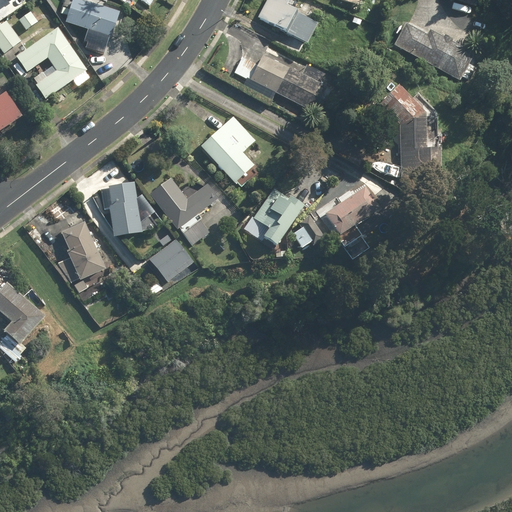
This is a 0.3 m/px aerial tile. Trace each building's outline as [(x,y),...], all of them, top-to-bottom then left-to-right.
[(72,0),(64,24),(110,40),(119,15),(75,1),(75,0),(72,0)] [(267,0),(257,18),(290,38),(284,47),(299,56),(307,41),(317,25),(290,9),(293,4),(287,0),(267,0)] [(335,0),(335,2),(355,10),(358,0),(335,0)] [(448,0),(475,8),(477,0),(448,0)] [(6,23),(0,27),(0,50),(3,55),(21,43),(6,23)] [(476,69),(468,65),(474,54),(429,30),(426,35),(405,24),(393,46),(459,82),(461,78),(469,82),(476,69)] [(57,30),(11,62),(18,73),(22,70),(25,75),(46,61),(55,73),(34,87),(44,103),(87,74),(57,30)] [(400,57),(386,48),(382,55),(396,64),(400,57)] [(233,74),(246,80),(242,88),(270,102),(274,94),(313,113),(325,88),(319,85),(324,75),(305,66),(300,76),(261,56),(256,65),(241,58),(233,74)] [(377,107),(399,128),(399,179),(437,179),(437,151),(425,151),(425,115),(396,87),(377,107)] [(451,106),(446,115),(460,123),(465,114),(451,106)] [(253,167),(242,154),(255,141),(233,117),(200,147),(233,184),(253,167)] [(462,140),(454,137),(450,147),(467,154),(474,138),(464,134),(462,140)] [(450,157),(442,162),(452,175),(459,170),(450,157)] [(209,233),(197,216),(217,201),(206,185),(185,201),(169,179),(148,195),(175,232),(178,230),(191,247),(209,233)] [(102,212),(109,212),(112,238),(140,235),(134,184),(107,187),(107,190),(100,190),(102,212)] [(273,188),(252,220),(267,230),(261,239),(274,248),(302,208),(273,188)] [(325,218),(321,220),(341,250),(350,244),(353,249),(360,244),(357,240),(364,235),(357,224),(379,210),(364,188),(324,215),(325,218)] [(299,226),(301,229),(292,235),(301,249),(310,243),(312,247),(324,239),(311,219),(299,226)] [(59,235),(69,258),(56,264),(83,300),(105,291),(98,274),(104,271),(84,224),(59,235)] [(174,241),(148,261),(166,284),(192,265),(174,241)] [(2,330),(7,335),(0,342),(0,349),(13,363),(25,350),(20,345),(44,319),(5,281),(0,286),(0,317),(7,325),(2,330)]
